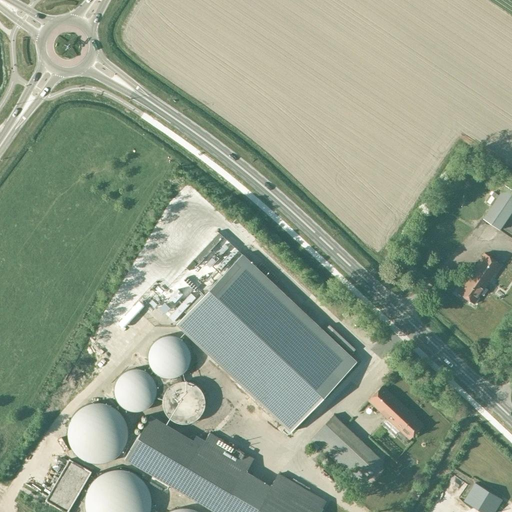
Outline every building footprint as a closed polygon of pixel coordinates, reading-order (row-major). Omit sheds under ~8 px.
[(499,230),(511,211),(511,189),(505,185),(483,219),(499,230)] [(457,293),(474,304),(500,265),(484,253),(457,293)] [(290,432),(356,362),(242,255),(176,324),(290,432)] [(190,363),(190,357),(190,351),(186,344),(181,339),(174,336),(166,335),(160,337),(155,340),(150,346),(148,353),(148,361),(150,368),(155,373),(160,376),(166,378),(174,378),(181,375),(186,369),(190,363)] [(156,397),(157,390),(156,384),(153,378),(147,372),(140,369),(133,369),(127,371),(121,374),(117,379),(114,386),(114,394),(117,401),(121,406),(127,410),(133,412),(140,411),(147,408),(153,403),(156,397)] [(204,409),(205,403),(204,396),(201,390),(195,385),(188,382),(181,381),(175,383),(170,386),(165,392),(163,399),(163,406),(165,413),(170,419),(175,422),(181,424),(188,423),(195,420),(201,415),(204,409)] [(406,436),(409,439),(422,425),(382,386),(368,401),(400,431),(397,434),(403,440),(406,436)] [(127,442),(128,433),(127,424),(122,415),(114,408),(104,403),(94,403),(85,405),(78,410),(72,417),(68,427),(68,438),(72,448),(78,456),(85,460),(94,463),(104,462),(114,458),(122,451),(127,442)] [(211,431),(202,446),(152,415),(126,458),(214,511),(318,511),(325,501),(321,498),(280,473),(272,486),(247,471),(255,458),(211,431)] [(333,415),(311,438),(359,484),(381,460),(333,415)] [(152,503),(152,500),(151,497),(151,494),(150,491),(149,489),(147,486),(146,483),(144,481),(142,479),(140,477),(137,475),(135,474),(132,472),(129,471),(127,470),(124,470),(121,469),(118,469),(115,469),(112,470),(109,470),(106,471),(104,472),(101,474),(98,475),(96,477),(94,479),(92,481),(90,483),(88,486),(87,489),(86,491),(85,494),(84,497),(84,500),(84,503),(84,506),(84,509),(85,511),(150,511),(151,511),(151,509),(151,508),(152,506),(152,503)] [(481,511),(494,511),(502,500),(475,483),(464,501),(481,511)]
